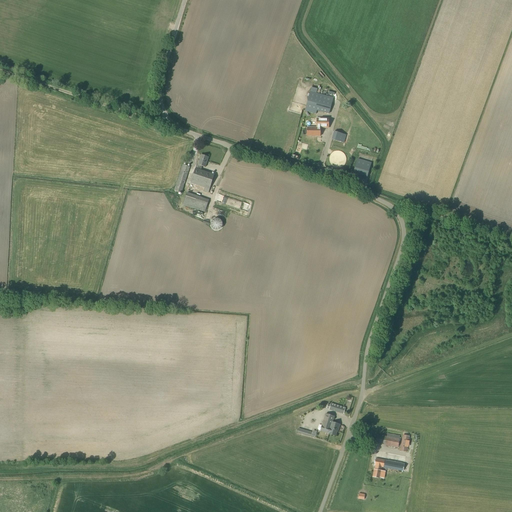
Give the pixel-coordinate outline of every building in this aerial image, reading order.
[(329,114),(334,98),(310,92),(307,103),(304,102),(304,105),(306,105),(304,111),(316,114),(317,111),(329,114)] [(329,128),(329,118),(317,118),(316,128),(307,127),(307,136),(320,136),(320,128),(329,128)] [(344,143),(346,135),(334,131),(332,139),(344,143)] [(345,146),(331,142),(328,152),(342,156),(345,146)] [(205,167),(208,157),(201,155),(198,165),(197,165),(195,168),(190,183),(205,188),(204,191),(208,193),(214,175),(201,170),(202,166),(205,167)] [(367,177),(371,163),(357,159),(353,173),(367,177)] [(182,193),(190,167),(183,165),(174,191),(182,193)] [(205,212),(209,200),(187,193),(183,205),(205,212)] [(215,231),(218,231),(221,229),(222,226),(222,223),(220,220),(218,219),(214,219),(212,220),(210,223),(210,227),(212,229),(215,231)] [(346,408),(331,404),(331,405),(328,404),(327,409),(344,414),(346,408)] [(338,431),(340,425),(332,422),(334,417),(325,414),(320,431),(336,436),(337,431),(338,431)] [(298,429),(297,433),(315,438),(317,432),(313,430),(312,433),(298,429)] [(398,448),(400,436),(387,433),(387,436),(376,434),(375,443),(385,444),(385,446),(398,448)] [(407,452),(409,436),(403,435),(400,451),(407,452)] [(403,471),(404,464),(376,458),(374,466),(375,466),(375,470),(374,470),(372,477),(380,479),(381,471),(382,468),(403,471)]
